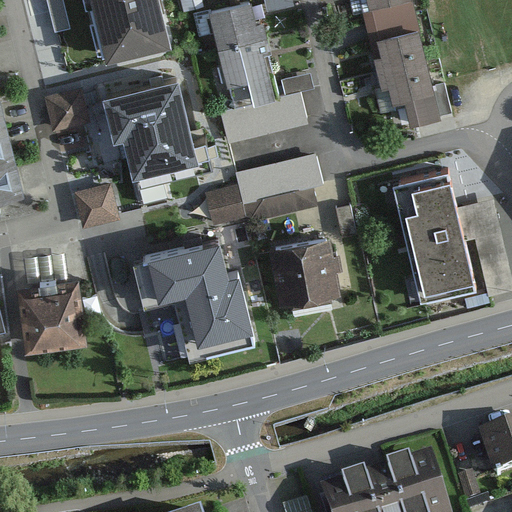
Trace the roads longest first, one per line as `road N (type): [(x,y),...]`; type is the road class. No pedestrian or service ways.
road 1 (residential): [(312,0),(342,133),(354,149),(373,155),(478,141),(511,164)]
road 2 (residential): [(0,240),(69,222),(14,0)]
road 3 (tertiary): [(233,405),(511,325)]
road 4 (residential): [(511,388),(250,470)]
road 5 (tertiary): [(0,440),(233,405)]
